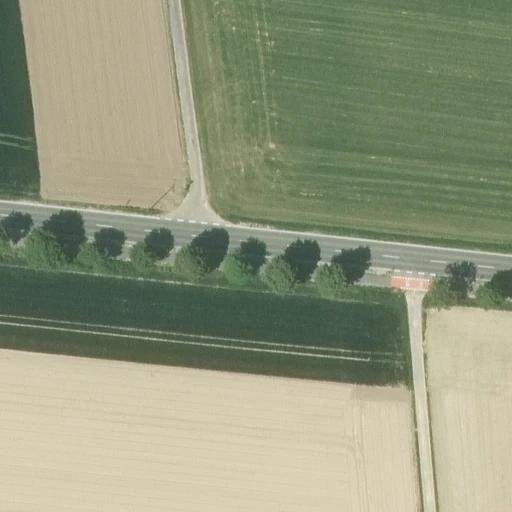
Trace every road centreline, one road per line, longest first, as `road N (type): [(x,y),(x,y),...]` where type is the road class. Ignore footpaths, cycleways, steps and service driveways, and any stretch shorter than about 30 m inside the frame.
road 1 (tertiary): [(511,270),(202,235)]
road 2 (track): [(409,255),(430,511)]
road 3 (unclassified): [(202,235),(172,0)]
road 4 (tertiary): [(202,235),(0,215)]
